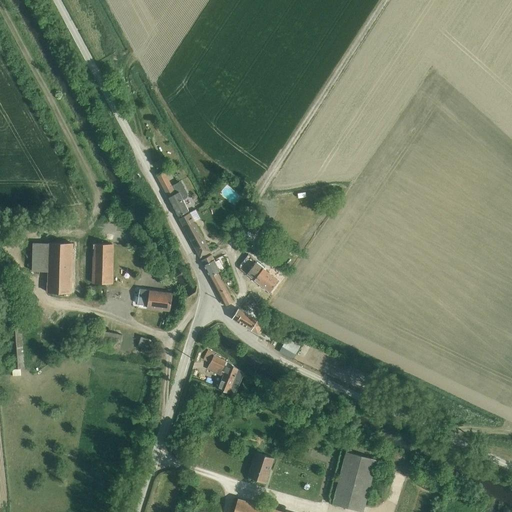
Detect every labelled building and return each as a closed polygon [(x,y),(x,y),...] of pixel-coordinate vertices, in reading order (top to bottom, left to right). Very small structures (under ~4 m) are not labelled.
[(165,157),(154,162),(157,169),(168,163),(165,157)] [(165,171),(157,175),(178,216),(189,211),(183,200),(186,198),(187,197),(187,196),(188,194),(181,181),(172,185),(165,171)] [(191,212),(179,218),(200,257),(211,251),(191,212)] [(33,243),(32,271),(47,272),(47,293),(72,293),(73,243),(49,243),(33,243)] [(93,244),(92,283),(113,284),(114,244),(93,244)] [(248,266),(254,255),(249,252),(243,263),(248,266)] [(210,277),(218,272),(226,268),(222,262),(217,265),(215,260),(215,259),(213,254),(201,260),(210,277)] [(247,275),(270,293),(280,279),(257,262),(247,275)] [(218,272),(210,277),(225,306),(234,302),(218,272)] [(140,290),(138,305),(147,306),(147,308),(170,312),(173,294),(140,290)] [(238,308),(232,319),(258,334),(264,324),(257,320),(238,308)] [(20,318),(9,319),(10,327),(9,327),(12,369),(13,369),(13,376),(21,376),(21,369),(24,368),(22,328),(21,328),(20,318)] [(101,331),(98,343),(106,344),(106,343),(114,345),(114,341),(115,342),(115,341),(121,342),(123,335),(101,331)] [(141,337),(138,346),(142,347),(141,353),(148,355),(152,340),(141,337)] [(287,338),(282,346),(295,354),(301,345),(287,338)] [(208,349),(203,360),(210,363),(207,369),(222,377),(221,379),(218,387),(218,388),(218,389),(229,394),(235,396),(245,373),(238,369),(229,363),(226,361),(214,355),(215,353),(208,349)] [(346,452),(332,504),(362,511),(363,511),(377,460),(346,452)] [(257,453),(248,478),(266,484),(274,459),(257,453)] [(284,511),(238,498),(234,511),(284,511)]
